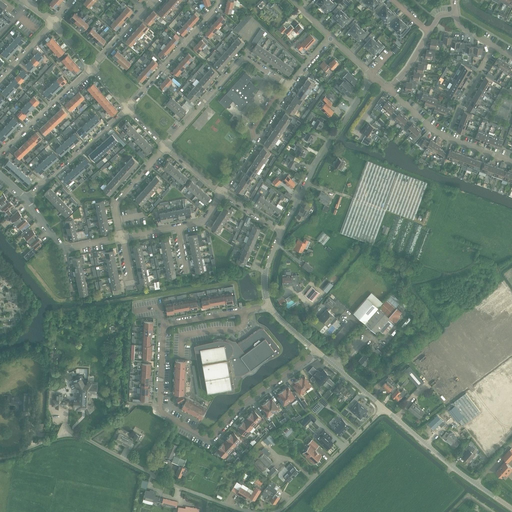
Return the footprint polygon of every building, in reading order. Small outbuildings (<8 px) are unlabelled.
[(0,0),(0,10),(2,12),(0,14),(0,16),(7,22),(9,23),(14,17),(4,9),(7,6),(4,3),(4,4),(0,0)] [(52,0),(50,3),(55,8),(59,3),(55,0),(52,0)] [(90,0),(86,0),(84,3),(89,7),(94,12),(96,10),(91,5),(93,3),(98,7),(90,0)] [(172,10),(176,7),(168,0),(165,4),(172,10)] [(196,6),(195,8),(199,12),(202,9),(203,6),(205,6),(211,4),(209,0),(203,0),(204,3),(199,5),(200,7),(199,8),(196,6)] [(227,0),(226,6),(238,9),(245,10),(246,7),(244,4),(240,3),(234,1),(227,0)] [(332,2),(329,0),(328,0),(326,3),(325,2),(324,4),(323,3),(320,6),(326,11),(330,7),(332,9),(337,4),(334,1),(333,3),(332,2)] [(374,12),(373,14),(374,14),(384,3),(380,0),(379,0),(378,0),(374,0),(369,6),(372,9),(371,9),(374,12)] [(266,4),(263,1),(258,6),(256,7),(259,11),(261,9),(266,4)] [(126,8),(123,11),(129,15),(133,11),(128,7),(132,8),(133,5),(128,3),(127,6),(122,2),(121,4),(126,8)] [(269,2),(266,5),(277,15),(282,10),(280,8),(280,7),(280,6),(280,5),(279,5),(278,5),(278,4),(277,5),(274,2),(272,5),(269,2)] [(379,15),(382,18),(390,10),(387,7),(387,6),(384,3),(374,14),(374,15),(376,14),(379,16),(379,15)] [(165,4),(162,8),(169,14),(172,10),(165,4)] [(332,17),(338,22),(341,19),(340,18),(341,16),(340,15),(343,12),(340,9),(340,10),(339,9),(341,7),(338,5),(334,10),(336,12),(332,17)] [(125,20),(129,15),(123,11),(118,7),(117,9),(122,13),(119,15),(125,20)] [(165,18),(169,14),(162,8),(158,12),(165,18)] [(153,10),(149,15),(154,20),(159,15),(153,10)] [(386,26),(387,27),(397,15),(393,12),(390,10),(382,18),(385,21),(385,22),(388,24),(386,26)] [(117,17),(115,20),(121,24),(125,20),(119,15),(114,11),(112,13),(117,17)] [(75,12),(70,18),(75,22),(79,17),(75,12)] [(199,17),(195,13),(192,16),(187,12),(185,13),(186,14),(189,16),(191,18),(195,22),(199,17)] [(340,25),(341,25),(342,26),(346,21),(348,23),(353,18),(350,16),(349,18),(343,12),(340,15),(341,16),(340,18),(341,19),(338,22),(337,22),(340,25)] [(234,30),(238,33),(252,16),(248,13),(234,30)] [(75,22),(79,26),(84,21),(88,16),(86,14),(82,19),(79,17),(75,22)] [(150,25),(154,20),(149,15),(145,20),(150,25)] [(221,15),(217,20),(221,24),(225,19),(221,15)] [(403,22),(400,19),(401,18),(397,15),(387,27),(388,27),(389,26),(392,28),(393,28),(396,30),(403,22)] [(116,30),(121,24),(115,20),(110,16),(108,18),(114,22),(111,25),(116,30)] [(191,26),(195,22),(191,18),(187,22),(191,26)] [(89,25),(93,21),(91,19),(87,23),(84,21),(79,26),(84,30),(89,25)] [(352,35),(355,31),(356,32),(357,31),(358,32),(361,28),(355,23),(357,21),(354,19),(350,24),(352,26),(348,31),(349,32),(352,35)] [(213,24),(217,28),(221,24),(217,20),(213,24)] [(143,22),(138,27),(144,32),(143,32),(151,39),(153,37),(145,30),(148,27),(143,22)] [(184,25),(183,27),(187,31),(191,26),(187,22),(184,25)] [(406,24),(403,22),(396,30),(398,33),(398,34),(401,36),(399,38),(400,39),(411,27),(407,24),(406,24)] [(213,24),(209,29),(219,38),(221,36),(215,31),(217,28),(213,24)] [(283,33),(285,31),(288,35),(291,33),(295,37),(298,33),(298,34),(303,28),(298,24),(294,28),(291,25),(287,29),(284,26),(280,30),(283,33)] [(181,28),(179,31),(183,35),(187,31),(183,27),(181,25),(179,27),(181,28)] [(146,39),(141,35),(143,32),(144,32),(138,27),(134,32),(139,36),(141,38),(144,41),(146,39)] [(92,28),(87,33),(92,37),(97,32),(95,31),(92,28)] [(364,31),(361,28),(358,32),(357,31),(356,32),(355,31),(352,35),(358,40),(362,35),(364,37),(369,32),(366,30),(365,32),(364,31)] [(220,41),(221,40),(219,38),(209,29),(205,33),(209,37),(212,35),(215,38),(215,37),(220,41)] [(252,51),(258,54),(262,47),(257,44),(265,32),(261,29),(252,42),(256,45),(252,51)] [(99,35),(97,32),(92,37),(97,42),(101,36),(102,37),(106,32),(103,30),(99,35)] [(134,32),(130,36),(135,41),(140,45),(142,43),(137,39),(139,36),(134,32)] [(364,45),(370,51),(373,47),(372,47),(373,45),(372,44),(375,41),(372,38),(371,37),(373,36),(370,33),(366,38),(368,40),(364,45)] [(447,43),(446,46),(451,47),(452,37),(448,37),(449,34),(444,33),(443,41),(440,40),(439,45),(439,46),(442,47),(443,42),(447,43)] [(110,36),(108,34),(104,39),(102,37),(101,36),(97,42),(101,46),(106,41),(106,40),(110,36)] [(297,47),(295,48),(299,52),(300,50),(301,50),(304,47),(307,49),(316,39),(310,34),(301,44),(300,43),(297,46),(297,47)] [(18,35),(14,40),(20,45),(24,40),(18,35)] [(170,37),(168,39),(170,41),(174,45),(178,41),(178,40),(179,38),(176,35),(174,36),(172,39),(170,37)] [(133,48),(131,46),(135,41),(130,36),(126,41),(131,46),(130,47),(135,51),(138,48),(135,46),(133,48)] [(52,37),(46,42),(50,47),(56,42),(52,37)] [(238,37),(234,41),(240,47),(245,43),(238,37)] [(451,47),(450,49),(459,51),(459,50),(462,51),(462,48),(463,42),(456,41),(457,38),(452,37),(451,47)] [(201,39),(197,44),(202,48),(204,49),(206,52),(209,54),(210,52),(205,48),(208,45),(206,43),(207,41),(203,38),(201,40),(201,39)] [(168,43),(166,45),(170,49),(174,45),(170,41),(168,39),(166,41),(168,43)] [(430,48),(429,51),(435,52),(437,45),(439,45),(440,40),(431,39),(431,43),(428,43),(427,47),(430,48)] [(16,49),(20,45),(14,40),(10,44),(16,49)] [(370,51),(369,51),(373,54),(373,53),(374,54),(378,50),(380,52),(385,47),(382,44),(377,40),(376,42),(375,41),(372,44),(373,45),(372,47),(373,47),(370,51)] [(50,47),(54,51),(60,46),(56,42),(50,47)] [(234,42),(230,46),(236,52),(240,47),(234,42)] [(463,42),(462,48),(465,49),(465,52),(464,51),(463,54),(473,56),(474,47),(470,46),(471,43),(463,42)] [(43,50),(45,52),(47,50),(46,48),(45,48),(41,43),(39,45),(43,50)] [(10,44),(6,48),(11,54),(16,49),(10,44)] [(202,48),(197,44),(193,48),(198,52),(202,48)] [(482,54),(481,56),(485,57),(485,51),(482,50),(483,45),(479,44),(478,47),(474,47),(473,56),(477,57),(478,54),(482,54)] [(166,45),(162,50),(166,54),(170,49),(166,45)] [(64,51),(60,46),(54,51),(59,56),(64,51)] [(230,46),(226,51),(232,56),(236,52),(230,46)] [(262,47),(258,54),(263,58),(268,51),(262,47)] [(7,58),(11,54),(6,48),(2,53),(7,58)] [(160,52),(158,54),(162,58),(166,54),(162,50),(160,48),(159,50),(158,50),(160,52)] [(431,60),(432,56),(435,56),(435,52),(429,51),(426,50),(426,54),(423,54),(422,61),(428,62),(428,59),(431,60)] [(34,56),(40,61),(44,57),(38,51),(34,56)] [(112,56),(117,60),(122,55),(117,51),(112,56)] [(222,55),(228,61),(232,56),(226,51),(222,55)] [(263,58),(268,61),(273,54),(268,51),(263,58)] [(126,59),(131,55),(129,53),(124,57),(122,55),(117,60),(121,64),(126,59)] [(188,54),(184,58),(189,62),(193,58),(188,54)] [(268,61),(273,65),(278,58),(273,54),(268,61)] [(62,60),(66,65),(72,59),(68,55),(62,60)] [(224,66),(228,61),(222,55),(218,60),(224,66)] [(36,65),(40,61),(34,56),(30,60),(36,65)] [(129,61),(126,59),(121,64),(126,69),(131,63),(135,59),(133,57),(129,61)] [(498,57),(493,66),(498,68),(503,60),(498,57)] [(180,62),(185,67),(189,62),(184,58),(180,62)] [(283,61),(278,58),(273,65),(278,68),(283,61)] [(66,65),(70,69),(76,64),(72,59),(66,65)] [(149,61),(147,62),(149,64),(154,68),(158,63),(153,59),(151,62),(149,60),(149,61)] [(336,67),(335,66),(338,63),(334,59),(331,62),(331,61),(328,64),(324,61),(320,65),(326,71),(329,68),(331,70),(333,69),(334,68),(334,69),(336,67)] [(31,70),(36,65),(30,60),(26,65),(31,70)] [(220,70),(224,66),(218,60),(213,65),(220,70)] [(498,68),(503,71),(507,63),(503,60),(498,68)] [(278,68),(283,72),(288,64),(283,61),(278,68)] [(427,64),(428,62),(422,61),(421,64),(418,64),(418,68),(415,67),(414,72),(423,73),(424,69),(427,70),(427,69),(430,69),(431,64),(427,64)] [(183,69),(185,67),(180,62),(176,67),(188,77),(189,75),(185,71),(183,69)] [(511,65),(507,63),(503,71),(507,74),(511,65)] [(80,68),(76,64),(70,69),(74,74),(76,72),(79,69),(80,68)] [(150,72),(154,68),(149,64),(145,68),(150,72)] [(288,64),(283,72),(289,75),(293,68),(288,64)] [(469,75),(472,70),(461,64),(458,69),(461,70),(469,75)] [(186,75),(188,77),(176,67),(172,71),(177,75),(179,73),(184,77),(186,75)] [(211,67),(207,72),(213,78),(218,73),(211,67)] [(141,73),(146,77),(150,72),(145,68),(141,73)] [(29,74),(23,69),(19,74),(24,79),(29,74)] [(458,69),(455,73),(456,74),(458,75),(466,80),(469,75),(461,70),(458,69)] [(209,82),(213,78),(207,72),(203,77),(209,82)] [(225,94),(218,102),(226,109),(233,101),(242,109),(255,95),(252,93),(257,87),(250,81),(249,80),(251,77),(245,72),(238,80),(225,94)] [(342,79),(344,81),(344,80),(351,86),(353,83),(356,80),(348,72),(342,79)] [(411,75),(409,83),(415,84),(421,84),(422,81),(419,81),(419,77),(422,78),(423,73),(414,72),(413,76),(411,75)] [(137,77),(142,81),(146,77),(141,73),(137,77)] [(19,74),(15,78),(20,83),(24,79),(19,74)] [(453,78),(455,79),(463,84),(466,80),(458,75),(456,74),(453,78)] [(61,75),(57,80),(62,85),(67,81),(61,75)] [(168,76),(164,81),(175,91),(176,89),(172,85),(170,83),(172,81),(172,80),(171,79),(168,76)] [(173,77),(171,79),(172,80),(172,81),(179,87),(181,84),(174,78),(173,77)] [(203,77),(199,81),(205,87),(209,82),(203,77)] [(486,77),(483,81),(494,88),(496,89),(497,88),(494,87),(491,84),(493,81),(486,77)] [(16,87),(20,83),(15,78),(11,82),(16,87)] [(304,84),(311,88),(315,83),(308,78),(304,84)] [(461,89),(463,84),(455,79),(452,84),(461,89)] [(58,89),(62,85),(57,80),(52,84),(58,89)] [(350,91),(352,88),(351,86),(344,80),(344,81),(339,86),(337,84),(334,87),(339,92),(342,89),(347,94),(350,91)] [(160,86),(164,90),(167,87),(169,89),(168,89),(171,92),(171,91),(173,93),(175,91),(164,81),(160,86)] [(201,91),(205,87),(199,81),(195,86),(201,91)] [(480,86),(487,90),(489,87),(493,89),(494,88),(483,81),(480,86)] [(11,82),(7,87),(12,92),(16,87),(11,82)] [(412,88),(415,88),(415,84),(409,83),(406,82),(406,86),(403,86),(402,93),(408,94),(408,91),(411,92),(412,88)] [(87,88),(91,93),(97,88),(93,83),(87,88)] [(52,84),(48,88),(53,93),(58,89),(52,84)] [(304,84),(300,89),(308,93),(311,88),(304,84)] [(452,84),(450,89),(458,94),(461,89),(452,84)] [(322,85),(317,92),(318,93),(320,95),(323,91),(326,87),(322,85)] [(195,86),(191,90),(197,96),(201,91),(195,86)] [(485,93),(487,90),(480,86),(478,90),(490,97),(491,96),(489,95),(485,93)] [(8,96),(12,92),(7,87),(2,91),(8,96)] [(49,98),(53,93),(48,88),(43,92),(49,98)] [(101,92),(97,88),(91,93),(95,98),(101,92)] [(297,94),(304,99),(308,93),(300,89),(297,94)] [(455,99),(458,94),(450,89),(447,94),(455,99)] [(193,101),(197,96),(191,90),(186,95),(193,101)] [(478,90),(475,94),(482,99),(484,100),(486,96),(488,98),(488,97),(490,98),(490,97),(478,90)] [(420,100),(425,101),(426,101),(428,95),(429,94),(423,92),(420,91),(418,98),(421,99),(420,100)] [(79,92),(74,96),(80,102),(84,98),(79,92)] [(95,98),(99,102),(105,97),(101,92),(95,98)] [(39,102),(33,96),(31,99),(25,94),(24,95),(26,98),(29,101),(35,106),(39,102)] [(297,94),(293,99),(300,104),(304,99),(297,94)] [(480,102),(482,99),(475,94),(472,99),(483,105),(484,104),(480,102)] [(425,101),(424,104),(430,106),(433,97),(428,95),(426,101),(425,101)] [(75,106),(80,102),(74,96),(70,100),(75,106)] [(325,96),(321,100),(325,103),(320,108),(329,116),(333,112),(328,107),(332,103),(325,96)] [(105,97),(99,102),(103,107),(109,101),(105,97)] [(172,97),(166,104),(171,108),(177,102),(172,97)] [(387,102),(381,97),(375,106),(383,114),(392,104),(388,101),(387,102)] [(430,106),(435,108),(437,102),(438,99),(433,97),(430,106)] [(293,99),(290,104),(297,109),(300,104),(293,99)] [(472,99),(470,103),(477,107),(479,104),(483,106),(483,105),(472,99)] [(71,110),(75,106),(70,100),(66,105),(71,110)] [(31,110),(35,106),(29,101),(25,105),(31,110)] [(103,107),(107,111),(113,106),(109,101),(103,107)] [(171,108),(176,112),(181,106),(177,102),(171,108)] [(435,108),(433,111),(439,113),(442,104),(437,102),(435,108)] [(477,112),(475,111),(477,107),(470,103),(467,108),(474,112),(474,113),(476,114),(477,112)] [(297,109),(290,104),(286,109),(293,114),(297,109)] [(396,108),(392,104),(385,112),(389,115),(388,116),(391,118),(395,114),(393,112),(396,108)] [(444,115),(445,112),(447,106),(442,104),(439,113),(444,115)] [(445,112),(450,114),(452,109),(454,110),(455,107),(447,104),(447,106),(445,112)] [(25,105),(21,109),(27,115),(31,110),(25,105)] [(107,111),(111,116),(117,110),(113,106),(107,111)] [(184,113),(186,114),(189,111),(187,109),(186,110),(181,106),(176,112),(180,116),(184,113)] [(19,108),(14,113),(20,120),(22,118),(22,119),(27,115),(21,109),(19,108)] [(63,118),(67,114),(62,108),(57,112),(63,118)] [(472,114),(464,111),(462,116),(474,120),(475,119),(470,118),(472,114)] [(57,112),(53,116),(58,122),(63,118),(57,112)] [(397,116),(395,114),(391,118),(393,120),(394,119),(398,123),(404,116),(400,112),(397,116)] [(285,113),(281,118),(288,123),(292,118),(285,113)] [(95,115),(91,119),(96,124),(100,120),(95,115)] [(54,126),(58,122),(53,116),(49,121),(54,126)] [(405,123),(408,119),(404,116),(398,123),(402,127),(401,128),(403,130),(407,125),(405,123)] [(13,117),(9,122),(15,127),(19,123),(13,117)] [(319,120),(317,119),(316,121),(314,120),(313,120),(312,123),(312,124),(314,125),(320,129),(324,122),(325,123),(326,120),(321,117),(319,120)] [(285,128),(288,123),(281,118),(278,123),(285,128)] [(91,119),(86,123),(91,128),(96,124),(91,119)] [(49,121),(44,125),(50,130),(54,126),(49,121)] [(121,126),(126,131),(131,126),(127,121),(121,126)] [(460,121),(459,126),(471,130),(471,129),(467,127),(468,124),(460,121)] [(11,132),(15,127),(9,122),(5,126),(11,132)] [(86,123),(82,127),(87,132),(91,128),(86,123)] [(278,123),(274,128),(281,133),(285,128),(278,123)] [(369,123),(366,128),(374,133),(376,134),(377,135),(380,131),(378,129),(380,127),(378,126),(374,123),(373,123),(372,125),(369,123)] [(406,131),(410,134),(417,127),(413,123),(409,127),(407,125),(403,130),(405,132),(406,131)] [(44,125),(40,129),(45,135),(50,130),(44,125)] [(7,136),(11,132),(5,126),(1,131),(7,136)] [(126,131),(130,136),(136,130),(131,126),(126,131)] [(82,136),(87,132),(82,127),(77,131),(82,136)] [(304,138),(313,143),(317,136),(310,133),(311,130),(306,127),(303,132),(306,134),(304,138)] [(420,135),(418,133),(421,130),(417,127),(410,134),(414,138),(413,139),(416,141),(420,135)] [(271,133),(278,138),(281,133),(274,128),(271,133)] [(366,128),(363,132),(366,134),(364,137),(370,141),(372,139),(372,138),(373,139),(376,134),(374,133),(366,128)] [(130,136),(134,140),(140,135),(136,130),(130,136)] [(478,130),(475,139),(480,141),(483,132),(478,130)] [(36,132),(32,136),(37,142),(41,138),(36,132)] [(112,134),(107,138),(113,145),(118,140),(118,141),(120,143),(123,146),(126,144),(121,139),(120,138),(115,132),(112,134)] [(480,141),(485,143),(488,134),(483,132),(480,141)] [(489,132),(488,134),(485,143),(490,144),(494,136),(494,134),(489,132)] [(74,133),(70,137),(75,143),(79,139),(74,133)] [(271,133),(268,138),(274,143),(277,145),(281,140),(278,138),(271,133)] [(144,139),(140,135),(134,140),(132,142),(129,145),(131,147),(134,144),(132,142),(135,140),(139,144),(144,139)] [(33,146),(37,142),(32,136),(27,141),(33,146)] [(499,137),(494,136),(490,144),(495,146),(499,137)] [(70,147),(75,143),(70,137),(65,141),(70,147)] [(501,148),(504,139),(499,137),(495,146),(501,148)] [(107,138),(102,142),(108,149),(113,145),(107,138)] [(264,144),(271,148),(274,143),(268,138),(264,144)] [(139,144),(143,149),(149,143),(144,139),(139,144)] [(425,150),(426,148),(430,142),(429,142),(425,139),(424,140),(422,139),(418,145),(421,146),(420,147),(425,150)] [(425,150),(424,151),(429,154),(431,151),(436,143),(431,140),(429,142),(430,142),(426,148),(425,150)] [(27,141),(23,145),(28,150),(33,146),(27,141)] [(65,141),(61,145),(66,151),(70,147),(65,141)] [(295,145),(298,147),(295,152),(304,157),(308,150),(302,147),(303,144),(298,141),(295,145)] [(102,142),(98,146),(104,153),(108,149),(102,142)] [(148,153),(153,148),(149,143),(143,149),(148,153)] [(431,151),(435,154),(439,148),(440,146),(436,143),(431,151)] [(23,145),(19,149),(24,154),(28,150),(23,145)] [(61,155),(66,151),(61,145),(56,149),(61,155)] [(98,146),(94,150),(99,157),(104,153),(98,146)] [(263,147),(259,153),(266,157),(270,152),(263,147)] [(435,154),(434,155),(439,158),(440,158),(442,159),(440,163),(443,165),(446,157),(447,154),(446,153),(443,152),(444,151),(439,148),(435,154)] [(19,159),(20,158),(24,154),(19,149),(14,153),(19,159)] [(447,154),(446,157),(447,158),(447,159),(452,161),(455,152),(448,149),(447,154)] [(94,150),(89,154),(94,161),(99,157),(94,150)] [(48,156),(53,162),(58,158),(53,152),(48,156)] [(452,161),(457,163),(461,154),(455,152),(452,161)] [(256,158),(263,163),(266,157),(259,153),(256,158)] [(286,159),(289,161),(287,165),(294,168),(295,166),(298,167),(300,163),(293,159),(294,157),(289,154),(286,159)] [(457,163),(462,165),(466,156),(461,154),(457,163)] [(477,158),(478,156),(476,155),(475,158),(474,157),(474,159),(471,158),(467,167),(466,169),(471,171),(476,159),(476,158),(477,158)] [(49,166),(53,162),(48,156),(44,160),(49,166)] [(471,158),(466,156),(462,165),(467,167),(471,158)] [(36,157),(34,158),(44,170),(49,166),(44,160),(41,162),(36,157)] [(139,163),(132,157),(128,162),(134,168),(139,163)] [(346,163),(338,157),(335,161),(334,161),(333,163),(333,164),(341,170),(346,163)] [(35,168),(40,174),(44,170),(34,158),(33,159),(30,162),(33,165),(35,163),(37,166),(35,168)] [(91,164),(85,158),(81,162),(86,168),(91,164)] [(256,158),(252,163),(259,168),(262,169),(265,164),(263,163),(256,158)] [(9,159),(4,165),(8,169),(13,164),(9,159)] [(477,173),(478,170),(479,171),(483,161),(482,161),(481,161),(476,159),(471,171),(477,173)] [(479,171),(478,174),(485,176),(486,173),(490,164),(490,163),(491,163),(492,161),(490,160),(489,163),(489,162),(488,163),(487,164),(484,162),(483,161),(479,171)] [(386,209),(414,220),(427,183),(367,161),(353,197),(340,233),(373,245),(386,209)] [(81,172),(86,168),(81,162),(76,166),(81,172)] [(128,162),(124,167),(130,172),(134,168),(128,162)] [(163,168),(168,172),(173,166),(168,162),(163,168)] [(249,168),(256,173),(259,168),(252,163),(249,168)] [(8,169),(13,173),(18,168),(13,164),(8,169)] [(495,166),(490,164),(486,173),(492,175),(495,166)] [(77,176),(81,172),(76,166),(72,170),(77,176)] [(173,166),(168,172),(173,176),(178,170),(173,166)] [(500,168),(495,166),(492,175),(497,177),(500,168)] [(126,177),(130,172),(124,167),(120,171),(126,177)] [(18,168),(13,173),(17,177),(22,172),(18,168)] [(249,168),(245,173),(252,178),(256,173),(249,168)] [(497,177),(503,179),(506,170),(500,168),(497,177)] [(503,179),(501,183),(507,185),(508,181),(511,172),(511,171),(511,170),(511,168),(511,170),(510,170),(509,171),(506,170),(503,179)] [(72,170),(67,174),(72,180),(77,176),(72,170)] [(173,176),(177,180),(182,174),(178,170),(173,176)] [(120,171),(116,176),(122,181),(126,177),(120,171)] [(17,177),(22,181),(27,176),(22,172),(17,177)] [(242,178),(249,183),(252,178),(245,173),(242,178)] [(68,184),(72,180),(67,174),(63,178),(68,184)] [(177,180),(182,184),(187,178),(182,174),(177,180)] [(282,180),(287,186),(288,185),(291,188),(295,184),(287,175),(282,180)] [(26,186),(31,180),(27,176),(22,181),(26,186)] [(118,186),(122,181),(116,176),(111,180),(118,186)] [(163,182),(156,176),(152,181),(158,187),(163,182)] [(277,177),(272,182),(276,186),(282,181),(277,177)] [(242,178),(238,183),(245,188),(249,183),(242,178)] [(111,180),(107,185),(114,191),(118,186),(111,180)] [(152,181),(148,185),(154,191),(158,187),(152,181)] [(185,195),(187,197),(189,194),(191,191),(196,185),(191,181),(186,187),(189,190),(187,192),(185,195)] [(238,183),(235,188),(242,193),(244,195),(248,190),(245,188),(238,183)] [(109,195),(114,191),(107,185),(103,190),(109,195)] [(150,196),(154,191),(148,185),(143,190),(150,196)] [(201,189),(196,185),(191,191),(196,195),(201,189)] [(50,188),(44,194),(48,198),(55,193),(50,188)] [(196,195),(201,199),(206,193),(201,189),(196,195)] [(143,190),(139,194),(146,200),(150,196),(143,190)] [(321,202),(326,205),(331,198),(321,191),(318,196),(323,200),(321,202)] [(48,198),(53,203),(59,197),(55,193),(48,198)] [(205,204),(210,198),(206,193),(201,199),(205,204)] [(142,205),(146,200),(139,194),(135,199),(142,205)] [(256,202),(262,206),(266,199),(260,196),(256,202)] [(59,197),(53,203),(57,207),(63,201),(59,197)] [(266,199),(262,206),(267,209),(271,203),(266,199)] [(2,204),(0,206),(1,207),(0,210),(1,211),(5,211),(5,212),(13,205),(11,203),(10,204),(7,200),(2,204)] [(57,207),(61,212),(67,206),(63,201),(57,207)] [(267,209),(272,212),(276,206),(271,203),(267,209)] [(311,206),(305,203),(303,207),(301,207),(296,217),(301,219),(305,212),(307,213),(311,206)] [(66,216),(72,211),(67,206),(61,212),(66,216)] [(184,209),(185,217),(192,216),(191,213),(194,212),(193,206),(190,206),(190,208),(186,209),(184,209)] [(277,216),(281,209),(276,206),(272,212),(277,216)] [(224,207),(221,212),(228,217),(232,211),(224,207)] [(13,225),(22,217),(19,214),(20,213),(18,211),(10,217),(11,218),(10,221),(11,223),(15,223),(13,225)] [(218,217),(225,222),(228,217),(221,212),(218,217)] [(391,251),(404,218),(396,216),(384,249),(391,251)] [(25,221),(22,217),(13,225),(18,231),(20,229),(28,222),(26,220),(25,221)] [(218,217),(214,222),(221,227),(225,222),(218,217)] [(393,252),(401,255),(413,222),(406,219),(393,252)] [(211,228),(218,232),(221,227),(214,222),(211,228)] [(415,223),(403,256),(410,258),(422,226),(415,223)] [(260,228),(253,225),(251,231),(258,234),(260,228)] [(424,226),(412,259),(420,262),(432,229),(424,226)] [(29,227),(21,234),(23,237),(24,236),(29,242),(36,236),(33,233),(34,232),(32,229),(31,230),(29,227)] [(251,231),(249,237),(256,240),(258,234),(251,231)] [(36,236),(29,242),(34,248),(32,250),(34,252),(42,245),(40,243),(42,241),(40,239),(39,240),(36,236)] [(246,243),(253,246),(256,240),(249,237),(246,243)] [(307,249),(310,242),(308,241),(304,239),(303,242),(298,240),(294,249),(301,252),(303,248),(307,249)] [(244,248),(251,251),(253,246),(246,243),(245,246),(243,245),(242,247),(244,248)] [(244,248),(241,254),(248,257),(251,251),(244,248)] [(30,251),(24,256),(27,259),(33,254),(30,251)] [(105,253),(106,259),(115,257),(113,251),(105,253)] [(241,254),(239,260),(246,263),(248,257),(241,254)] [(83,256),(72,259),(74,265),(82,263),(85,263),(83,256)] [(313,269),(306,262),(302,267),(309,273),(313,269)] [(286,275),(282,275),(282,282),(291,282),(293,282),(297,292),(302,290),(299,283),(298,275),(291,275),(291,271),(286,271),(286,275)] [(121,288),(120,281),(111,283),(112,289),(121,288)] [(154,281),(155,285),(150,286),(150,289),(160,288),(159,281),(154,281)] [(305,295),(313,301),(319,293),(311,287),(305,295)] [(446,332),(410,359),(444,404),(508,356),(511,352),(511,302),(502,289),(445,331),(446,332)] [(400,317),(398,316),(402,312),(387,299),(378,308),(383,303),(371,292),(366,298),(353,313),(376,333),(378,330),(384,335),(400,317)] [(209,307),(209,306),(208,297),(207,297),(201,298),(203,308),(209,307)] [(334,317),(328,311),(335,303),(328,298),(324,303),(329,307),(327,310),(319,318),(327,325),(334,317)] [(191,310),(198,309),(196,299),(190,300),(189,300),(191,309),(191,310)] [(171,304),(166,305),(167,314),(174,313),(174,312),(172,303),(171,303),(171,304)] [(195,351),(201,386),(201,388),(203,389),(205,390),(207,390),(207,392),(226,389),(227,391),(226,391),(229,391),(232,391),(233,390),(234,389),(234,388),(237,387),(237,385),(238,382),(239,379),(241,377),(241,376),(241,377),(240,374),(243,373),(247,371),(250,369),(250,370),(266,358),(267,360),(269,359),(270,358),(272,357),(273,357),(275,355),(276,354),(277,354),(278,353),(279,352),(279,351),(280,349),(279,347),(277,345),(264,330),(262,329),(260,328),(259,329),(237,343),(236,342),(235,342),(235,341),(234,341),(233,341),(232,342),(232,343),(232,344),(231,343),(228,341),(225,340),(222,339),(218,339),(213,340),(213,341),(214,346),(199,348),(200,350),(195,351)] [(401,339),(406,332),(402,329),(397,335),(401,339)] [(366,352),(359,360),(364,365),(369,359),(372,361),(374,359),(375,360),(378,357),(379,355),(381,352),(377,349),(376,350),(372,346),(367,352),(366,352)] [(446,408),(457,422),(458,421),(487,458),(511,433),(511,358),(494,372),(446,408)] [(173,392),(178,393),(185,393),(187,360),(175,360),(173,392)] [(418,388),(424,383),(410,366),(404,371),(418,388)] [(313,375),(310,379),(312,382),(315,379),(322,385),(326,381),(331,386),(334,383),(328,378),(330,375),(324,370),(321,373),(317,370),(313,375)] [(407,378),(408,377),(406,375),(400,381),(405,385),(409,381),(407,379),(408,379),(407,378)] [(302,376),(298,379),(306,390),(311,386),(304,376),(303,377),(302,376)] [(386,382),(382,386),(388,392),(393,386),(396,384),(388,377),(384,381),(386,382)] [(52,400),(52,406),(56,406),(55,408),(61,408),(62,406),(69,407),(69,406),(74,406),(73,408),(76,408),(76,410),(81,410),(81,407),(85,407),(88,411),(94,408),(92,404),(92,403),(90,403),(90,398),(89,398),(86,398),(87,394),(89,394),(91,394),(91,390),(96,391),(96,385),(91,384),(91,382),(87,382),(87,384),(84,384),(80,378),(73,381),(74,383),(69,385),(72,390),(77,388),(76,389),(78,390),(78,393),(78,394),(78,397),(77,397),(78,398),(78,401),(74,401),(74,403),(69,403),(69,401),(62,400),(62,394),(56,394),(56,400),(52,400)] [(298,379),(294,382),(294,383),(293,384),(300,394),(306,390),(298,379)] [(344,387),(344,388),(339,384),(334,391),(344,400),(350,393),(346,390),(346,389),(344,387)] [(299,398),(294,391),(292,393),(288,387),(286,388),(282,391),(291,403),(299,398)] [(28,398),(31,398),(32,388),(28,388),(28,394),(19,393),(19,397),(12,397),(7,397),(7,404),(19,404),(19,408),(28,408),(28,398)] [(405,393),(402,390),(401,392),(398,389),(392,395),(392,396),(392,397),(394,398),(395,398),(398,401),(405,393)] [(287,406),(291,403),(282,391),(278,394),(276,395),(284,405),(285,404),(287,406)] [(181,401),(184,403),(187,396),(185,393),(178,393),(178,396),(176,398),(179,402),(181,401)] [(201,418),(207,407),(187,396),(184,403),(181,407),(201,418)] [(270,399),(266,402),(273,413),(279,409),(272,398),(270,399)] [(322,398),(319,401),(325,406),(328,403),(322,398)] [(267,417),(273,413),(266,402),(261,405),(262,405),(260,406),(267,417)] [(360,419),(363,416),(364,416),(366,413),(365,413),(367,410),(358,402),(350,410),(360,419)] [(408,409),(419,418),(424,412),(413,403),(408,409)] [(252,412),(249,415),(259,424),(263,419),(254,411),(253,412),(252,412)] [(310,413),(301,423),(305,426),(311,420),(312,421),(315,418),(310,413)] [(438,414),(429,424),(434,429),(443,418),(438,414)] [(249,415),(246,418),(247,418),(246,420),(255,428),(259,424),(249,415)] [(332,428),(340,435),(349,425),(341,419),(332,428)] [(245,421),(244,420),(241,424),(251,432),(249,431),(253,427),(255,428),(246,420),(245,421)] [(45,432),(43,432),(43,430),(43,424),(37,423),(36,433),(37,433),(37,436),(45,436),(45,432)] [(239,427),(237,428),(246,437),(251,432),(241,424),(238,427),(239,427)] [(321,437),(318,440),(327,449),(333,443),(330,440),(329,438),(331,436),(332,437),(324,429),(319,434),(321,437)] [(232,433),(229,437),(237,444),(241,439),(234,432),(232,434),(232,433)] [(451,446),(454,449),(460,442),(457,439),(456,440),(446,432),(442,437),(451,445),(451,446)] [(115,440),(128,447),(132,441),(119,434),(115,440)] [(270,434),(264,440),(268,444),(271,441),(275,445),(278,442),(270,434)] [(226,440),(225,441),(234,450),(233,448),(237,444),(229,437),(226,440)] [(315,457),(317,459),(321,456),(314,449),(318,446),(312,440),(308,444),(310,445),(306,449),(307,450),(304,454),(307,456),(306,457),(311,462),(315,457)] [(224,443),(224,442),(221,445),(230,454),(234,450),(225,441),(224,443)] [(155,443),(151,451),(158,455),(160,451),(166,454),(165,456),(173,459),(172,462),(179,465),(175,475),(181,477),(182,474),(185,476),(188,469),(186,468),(183,467),(186,461),(180,458),(181,455),(177,452),(179,447),(177,446),(171,443),(170,445),(166,444),(165,447),(162,446),(155,443)] [(467,452),(463,457),(468,461),(474,454),(472,452),(475,449),(468,444),(464,449),(467,452)] [(226,459),(230,454),(221,445),(218,449),(217,450),(226,459)] [(507,460),(496,472),(502,478),(505,474),(507,476),(511,470),(511,468),(511,467),(507,464),(511,458),(511,448),(510,450),(509,449),(503,457),(507,460)] [(251,461),(265,475),(268,473),(272,477),(278,471),(274,467),(270,471),(267,467),(272,461),(261,450),(251,461)] [(481,451),(478,454),(485,460),(487,459),(481,451)] [(288,470),(283,476),(289,481),(299,471),(293,466),(290,463),(286,468),(288,470)] [(266,498),(265,500),(269,502),(270,500),(275,504),(280,497),(274,493),(277,490),(273,488),(276,485),(273,483),(271,485),(269,483),(262,494),(266,498)] [(248,495),(250,496),(251,494),(249,493),(240,487),(236,494),(240,496),(240,495),(246,499),(248,495)] [(251,494),(250,496),(249,497),(253,500),(258,492),(259,493),(261,490),(256,487),(253,491),(251,494)] [(145,490),(143,498),(157,502),(158,497),(154,497),(156,492),(152,491),(152,492),(145,490)] [(162,503),(176,507),(178,502),(163,498),(162,503)]
